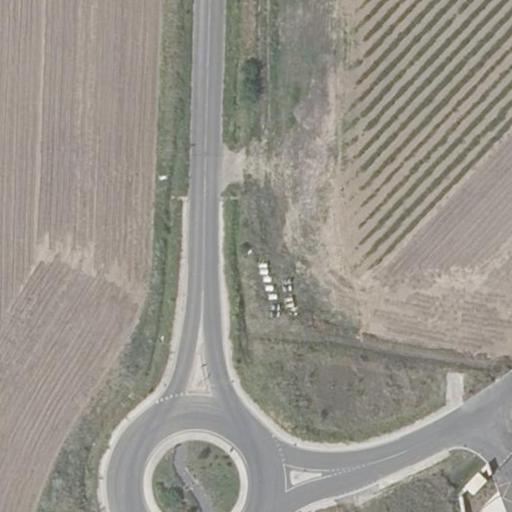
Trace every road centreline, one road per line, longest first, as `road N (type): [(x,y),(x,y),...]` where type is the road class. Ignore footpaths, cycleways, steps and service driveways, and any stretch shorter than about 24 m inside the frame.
road 1 (tertiary): [(196,413),(207,0)]
road 2 (unclassified): [(257,478),(343,470),(490,414),(511,397)]
road 3 (tertiary): [(196,413),(158,419),(127,450),(120,472),(128,511)]
